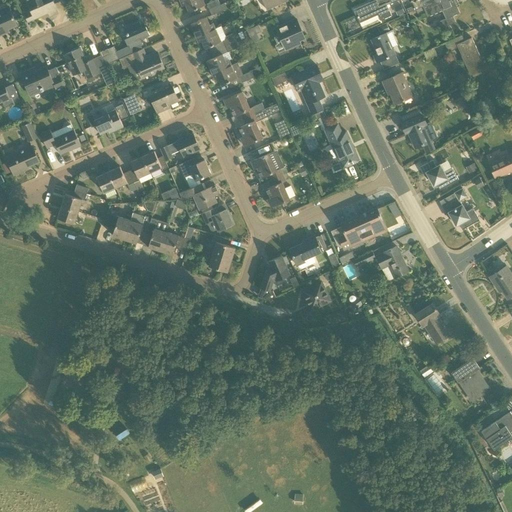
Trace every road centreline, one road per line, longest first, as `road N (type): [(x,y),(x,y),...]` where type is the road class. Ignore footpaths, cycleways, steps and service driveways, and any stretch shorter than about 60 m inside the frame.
road 1 (residential): [(258,234),(246,279),(225,291),(0,220)]
road 2 (residential): [(33,194),(206,110)]
road 3 (residential): [(393,174),(314,0)]
road 4 (residential): [(393,174),(258,234)]
road 5 (residential): [(133,0),(0,59)]
road 6 (residential): [(258,234),(206,110)]
road 7 (residential): [(206,110),(152,0)]
